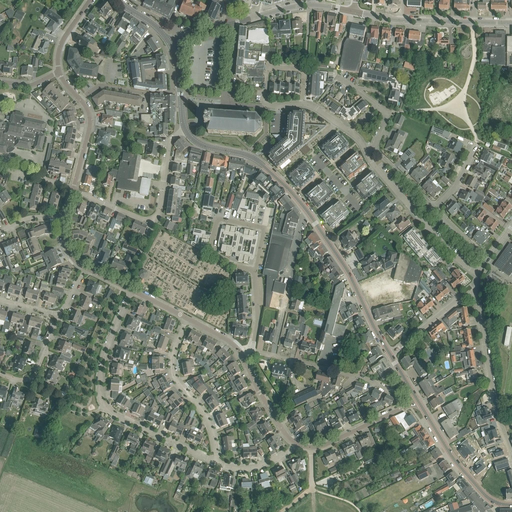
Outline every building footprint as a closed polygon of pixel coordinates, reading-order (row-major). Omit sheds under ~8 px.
[(145,0),(143,5),(147,7),(151,9),(155,0),(145,0)] [(155,0),(151,9),(168,18),(170,15),(170,13),(171,13),(170,13),(176,1),(178,2),(178,0),(155,0)] [(234,0),(233,5),(251,9),(252,5),(257,6),(259,5),(260,2),(260,0),(234,0)] [(407,0),(407,7),(421,8),(421,0),(407,0)] [(433,0),(425,0),(425,3),(425,8),(433,9),(433,3),(433,0)] [(449,9),(449,5),(449,0),(438,0),(438,3),(439,3),(439,9),(448,10),(448,9),(449,9)] [(482,0),(483,4),(478,4),(478,10),(486,10),(486,4),(489,4),(488,0),(482,0)] [(205,11),(206,7),(197,3),(195,7),(192,6),(193,4),(189,2),(189,3),(184,1),(179,13),(192,18),(192,16),(196,17),(198,13),(200,14),(201,10),(205,11)] [(107,15),(108,16),(110,13),(109,13),(111,10),(109,9),(110,8),(104,2),(101,6),(99,5),(96,8),(106,17),(107,15)] [(220,8),(219,8),(210,4),(202,17),(202,18),(203,17),(206,19),(214,22),(215,20),(217,20),(218,20),(219,19),(219,20),(220,11),(219,11),(220,8)] [(18,10),(14,18),(19,21),(24,13),(18,10)] [(53,13),(49,11),(45,16),(52,21),(48,28),(53,32),(58,25),(59,25),(62,21),(61,20),(62,19),(57,15),(56,16),(52,14),(53,13)] [(118,23),(115,26),(119,29),(120,27),(121,28),(124,30),(125,31),(126,31),(130,25),(129,25),(133,18),(134,18),(130,16),(126,13),(122,19),(120,19),(118,23)] [(337,14),(329,13),(327,22),(331,23),(330,26),(334,27),(335,27),(337,14)] [(338,32),(339,32),(342,33),(343,25),(346,26),(347,18),(341,17),(339,25),(336,24),(335,32),(338,32)] [(119,38),(110,52),(118,57),(121,53),(127,43),(125,42),(129,37),(133,31),(135,29),(139,24),(140,23),(133,18),(129,25),(130,25),(126,31),(125,31),(124,30),(119,38)] [(297,30),(298,34),(302,34),(301,19),(297,19),(297,23),(293,23),(293,30),(297,30)] [(271,49),(270,38),(268,20),(243,27),(243,28),(240,28),(236,76),(238,76),(247,77),(256,78),(260,78),(263,78),(265,54),(269,54),(269,50),(271,50),(271,49)] [(99,31),(101,28),(92,21),(90,24),(91,24),(90,25),(87,23),(87,24),(86,23),(84,27),(85,27),(83,29),(87,32),(87,33),(91,36),(92,35),(93,35),(96,30),(99,31)] [(281,35),(292,35),(291,30),(290,30),(290,22),(289,22),(289,21),(286,21),(286,22),(280,23),(280,26),(277,26),(277,25),(271,25),(271,36),(276,36),(276,34),(281,33),(281,35)] [(133,31),(129,37),(131,38),(133,36),(140,42),(142,39),(142,38),(145,35),(148,31),(142,26),(139,24),(135,29),(133,31)] [(366,28),(357,26),(352,25),(349,39),(347,39),(344,44),(340,65),(339,70),(359,73),(360,65),(363,51),(365,45),(362,44),(363,41),(366,28)] [(108,37),(114,29),(110,27),(104,35),(108,37)] [(378,35),(379,33),(379,28),(372,27),(371,34),(371,39),(370,40),(366,39),(365,45),(363,51),(368,52),(369,48),(370,48),(370,44),(373,44),(374,45),(376,46),(378,45),(379,35),(378,35)] [(390,37),(391,35),(391,30),(383,29),(382,36),(382,40),(385,41),(389,41),(387,52),(390,52),(392,40),(390,39),(390,37)] [(48,38),(44,37),(46,33),(39,30),(38,32),(34,30),(32,33),(38,36),(36,42),(34,45),(36,46),(34,49),(38,51),(38,52),(44,54),(44,53),(45,53),(46,53),(47,53),(47,52),(48,51),(48,50),(47,50),(47,49),(46,49),(49,42),(48,42),(48,40),(48,39),(48,38)] [(405,47),(406,40),(407,39),(403,38),(404,31),(396,30),(395,37),(397,38),(397,44),(401,44),(400,47),(405,47)] [(420,42),(421,38),(421,33),(410,32),(409,40),(406,40),(405,47),(404,54),(410,55),(412,46),(419,47),(420,42)] [(481,62),(481,65),(505,67),(506,32),(496,32),(496,35),(486,35),(486,37),(483,37),(483,53),(490,53),(490,50),(492,50),(492,55),(490,55),(490,60),(485,59),(482,59),(481,62)] [(79,36),(75,42),(79,45),(78,46),(85,49),(91,39),(84,34),(82,39),(79,36)] [(449,45),(449,40),(441,40),(442,35),(435,35),(435,39),(432,39),(431,41),(431,43),(432,44),(435,44),(449,45)] [(151,52),(152,51),(154,54),(161,49),(154,38),(147,43),(149,46),(147,47),(148,49),(145,50),(148,55),(151,53),(151,52)] [(105,48),(100,55),(104,56),(104,57),(107,58),(110,54),(108,52),(109,50),(105,48)] [(68,59),(67,62),(77,75),(80,76),(80,74),(83,75),(82,76),(87,77),(87,76),(90,76),(89,77),(93,78),(94,77),(97,77),(99,67),(95,66),(95,68),(82,66),(78,60),(79,54),(81,54),(81,51),(71,49),(70,52),(69,52),(68,56),(70,57),(69,59),(68,59)] [(152,59),(141,61),(142,68),(144,68),(145,70),(157,68),(158,72),(165,71),(163,56),(156,57),(152,57),(152,59)] [(128,59),(126,61),(128,74),(132,73),(132,77),(134,88),(149,91),(152,91),(167,91),(166,76),(158,76),(158,80),(155,80),(155,82),(153,82),(144,80),(143,71),(144,70),(145,70),(144,68),(142,68),(141,61),(141,62),(138,62),(137,57),(128,59)] [(16,69),(18,58),(14,58),(13,64),(0,62),(0,68),(4,69),(3,73),(12,74),(13,69),(16,69)] [(33,69),(28,68),(22,67),(21,76),(27,76),(32,77),(33,69)] [(366,79),(368,70),(362,69),(360,79),(364,80),(364,79),(366,79)] [(374,81),(375,72),(368,70),(366,79),(374,81)] [(380,82),(382,73),(375,72),(374,81),(380,82)] [(310,73),(309,81),(321,82),(324,82),(324,74),(321,74),(316,74),(310,73)] [(387,83),(389,76),(389,75),(382,73),(380,82),(387,84),(387,83)] [(247,81),(247,77),(238,76),(238,78),(245,83),(246,85),(248,82),(247,81)] [(392,91),(399,93),(401,88),(398,87),(401,85),(396,78),(393,79),(394,77),(389,76),(387,83),(390,83),(393,88),(392,91)] [(309,81),(309,89),(323,90),(320,89),(320,86),(321,82),(309,81)] [(46,97),(54,89),(52,87),(54,85),(52,83),(42,93),(46,97)] [(280,84),(275,84),(270,84),(270,94),(274,94),(275,93),(280,93),(280,94),(285,94),(285,84),(281,84),(280,84)] [(295,85),(287,84),(285,84),(285,94),(289,94),(289,93),(295,94),(299,95),(300,84),(295,84),(295,85)] [(50,100),(60,90),(58,88),(56,91),(54,89),(46,97),(50,100)] [(309,89),(308,97),(315,97),(319,97),(319,96),(320,96),(323,94),(323,90),(309,89)] [(53,104),(62,96),(60,94),(62,92),(60,90),(50,100),(53,104)] [(109,102),(111,93),(103,91),(92,99),(97,107),(104,103),(104,102),(105,101),(109,102)] [(399,93),(392,91),(391,91),(390,98),(399,100),(400,93),(399,93)] [(43,100),(39,96),(35,92),(32,94),(36,99),(40,102),(42,100),(43,100)] [(117,103),(118,94),(111,93),(109,102),(117,103)] [(124,105),(126,96),(118,94),(117,103),(124,105)] [(150,115),(141,115),(141,124),(159,125),(168,125),(175,125),(175,113),(175,97),(165,97),(165,96),(165,97),(163,97),(163,95),(150,95),(150,105),(150,110),(150,115)] [(57,108),(68,98),(66,96),(64,98),(62,96),(53,104),(57,108)] [(132,106),(133,97),(126,96),(124,105),(132,106)] [(328,107),(334,99),(328,96),(324,101),(323,100),(322,103),(328,107)] [(133,97),(132,106),(139,108),(141,98),(133,97)] [(65,111),(74,106),(71,103),(69,104),(67,102),(69,100),(68,98),(57,108),(61,112),(64,110),(65,111)] [(357,103),(364,111),(366,109),(365,108),(369,105),(362,98),(357,103)] [(397,106),(399,100),(390,98),(389,100),(388,104),(397,106)] [(333,112),(339,103),(334,99),(328,107),(332,110),(331,111),(333,112)] [(339,115),(345,107),(339,103),(333,112),(335,114),(336,112),(339,115)] [(362,112),(364,111),(357,103),(352,107),(358,114),(361,111),(362,112)] [(63,120),(74,117),(73,115),(76,114),(74,106),(65,111),(66,114),(61,115),(63,120)] [(356,116),(358,114),(352,107),(350,108),(351,110),(347,110),(346,108),(345,107),(339,115),(342,117),(341,117),(345,120),(345,119),(347,120),(351,120),(352,119),(353,119),(356,116)] [(122,116),(123,113),(106,110),(105,110),(105,111),(106,110),(107,111),(106,115),(109,115),(109,117),(103,116),(102,119),(102,120),(101,121),(101,122),(102,123),(101,124),(105,125),(106,125),(108,126),(109,125),(111,126),(113,118),(117,119),(117,117),(120,118),(122,116)] [(23,115),(23,114),(16,112),(15,113),(13,113),(12,115),(11,115),(9,122),(11,123),(11,124),(7,123),(7,124),(3,123),(3,122),(0,121),(0,152),(5,154),(6,153),(8,153),(10,152),(11,152),(13,150),(14,149),(15,147),(30,150),(31,146),(34,146),(34,149),(42,151),(45,136),(41,135),(41,131),(44,131),(46,123),(23,118),(24,115),(23,115)] [(263,123),(255,113),(237,112),(236,115),(210,113),(209,120),(206,120),(205,126),(209,127),(208,134),(256,137),(262,131),(263,123)] [(305,124),(306,114),(293,113),(293,116),(289,115),(287,139),(269,155),(271,158),(269,160),(277,169),(328,126),(305,124)] [(70,127),(80,127),(78,119),(75,120),(74,117),(63,120),(64,126),(69,124),(70,127)] [(168,125),(159,125),(159,128),(157,128),(157,125),(152,125),(152,128),(150,128),(150,133),(154,133),(154,135),(155,136),(159,136),(167,136),(168,125)] [(443,131),(441,130),(433,126),(432,128),(430,133),(432,133),(433,132),(437,134),(436,135),(440,136),(441,135),(448,139),(450,135),(450,133),(449,133),(447,132),(444,131),(443,130),(443,131)] [(65,134),(79,137),(79,134),(76,133),(77,131),(79,131),(80,127),(70,127),(66,127),(65,134)] [(116,131),(112,130),(107,128),(106,133),(100,131),(99,136),(97,137),(98,140),(97,144),(105,146),(107,139),(109,140),(110,136),(115,137),(116,131)] [(403,138),(405,134),(399,131),(397,135),(396,135),(393,142),(389,141),(386,149),(393,153),(395,149),(398,150),(400,146),(399,145),(400,142),(403,143),(405,139),(403,138)] [(342,137),(341,137),(339,134),(321,149),(324,152),(324,153),(330,160),(332,159),(334,161),(349,149),(347,146),(349,145),(345,140),(346,139),(343,136),(342,137)] [(74,144),(75,141),(63,139),(62,144),(76,147),(77,145),(74,144)] [(184,157),(190,152),(186,148),(188,147),(181,139),(174,145),(178,150),(176,151),(174,162),(187,164),(188,159),(184,159),(184,157)] [(463,145),(458,143),(454,140),(449,149),(458,154),(463,145)] [(433,148),(440,152),(442,148),(428,141),(427,143),(434,147),(433,148)] [(158,145),(153,144),(148,143),(146,155),(156,157),(157,152),(158,152),(158,149),(158,145)] [(46,172),(52,145),(49,144),(43,172),(46,172)] [(76,150),(76,147),(62,144),(61,150),(69,151),(68,154),(74,155),(74,152),(72,152),(73,149),(76,150)] [(301,151),(305,155),(311,151),(308,146),(301,151)] [(199,164),(202,152),(191,149),(188,161),(188,166),(187,169),(187,176),(192,176),(193,166),(190,166),(190,162),(193,162),(199,164)] [(411,157),(414,154),(409,149),(404,155),(407,157),(404,160),(406,162),(404,163),(406,165),(404,167),(408,171),(411,167),(414,165),(410,162),(411,161),(409,159),(411,157)] [(488,153),(488,152),(486,151),(484,155),(483,154),(480,161),(487,164),(485,167),(497,173),(502,165),(498,163),(496,168),(493,166),(491,165),(493,159),(492,159),(493,156),(488,153)] [(130,155),(126,154),(122,153),(121,158),(123,159),(122,161),(121,161),(118,171),(116,179),(116,182),(118,182),(117,189),(139,193),(139,194),(148,196),(147,196),(149,186),(147,185),(148,180),(142,179),(137,178),(140,160),(148,161),(148,158),(130,155)] [(455,159),(451,157),(444,153),(442,157),(445,158),(443,161),(441,160),(440,160),(439,161),(439,162),(438,163),(439,164),(441,165),(441,166),(449,170),(455,159)] [(208,170),(211,155),(203,154),(202,163),(206,164),(205,169),(208,170)] [(360,157),(359,157),(357,154),(345,163),(346,164),(340,169),(343,172),(342,172),(342,173),(344,171),(345,173),(344,174),(344,175),(345,174),(349,180),(353,176),(354,177),(361,171),(362,172),(361,170),(362,168),(364,170),(363,169),(366,167),(361,161),(362,160),(361,159),(362,159),(361,160),(361,161),(359,158),(360,157)] [(424,165),(431,158),(427,154),(420,162),(424,165)] [(223,158),(221,158),(214,156),(212,166),(210,165),(210,169),(214,170),(219,171),(220,168),(221,168),(223,158)] [(237,164),(238,160),(230,159),(228,172),(232,173),(232,176),(231,180),(234,181),(235,177),(236,172),(237,170),(237,168),(235,168),(236,164),(237,164)] [(244,172),(245,164),(245,161),(238,160),(237,164),(236,164),(235,168),(237,168),(237,170),(240,170),(240,174),(239,175),(242,179),(244,172)] [(58,174),(61,162),(56,161),(53,175),(55,176),(56,173),(58,174)] [(309,165),(306,162),(300,167),(288,177),(291,180),(291,181),(297,188),(299,187),(301,189),(316,177),(314,174),(316,173),(309,165)] [(66,164),(63,178),(66,178),(66,175),(69,176),(72,165),(66,164)] [(256,174),(259,170),(251,167),(245,164),(244,172),(242,179),(244,180),(245,176),(247,172),(254,178),(256,174)] [(185,168),(184,174),(180,174),(181,167),(173,166),(172,173),(175,173),(174,176),(187,178),(187,176),(187,169),(185,168)] [(99,169),(92,167),(89,177),(85,176),(83,184),(90,186),(92,178),(94,179),(95,173),(98,174),(99,169)] [(428,175),(432,179),(439,171),(436,169),(435,167),(428,175)] [(497,173),(485,167),(483,171),(476,167),(473,173),(485,180),(489,173),(496,176),(497,173)] [(423,169),(421,171),(418,169),(411,176),(419,183),(420,182),(421,182),(426,177),(426,176),(428,174),(423,169)] [(116,179),(118,171),(112,170),(111,173),(110,173),(109,173),(108,174),(108,176),(109,177),(105,176),(103,184),(110,186),(111,182),(112,182),(113,178),(116,179)] [(267,177),(261,171),(257,176),(257,177),(253,182),(251,185),(257,188),(257,189),(258,189),(259,188),(258,188),(267,196),(266,195),(263,199),(266,202),(269,199),(268,198),(269,197),(270,198),(274,203),(285,194),(281,189),(278,187),(278,186),(275,183),(272,181),(267,176),(267,177)] [(376,176),(375,177),(372,173),(361,183),(361,184),(355,189),(358,192),(357,192),(359,195),(360,194),(365,199),(369,196),(369,197),(377,191),(378,191),(376,190),(378,188),(379,190),(380,189),(379,189),(382,186),(377,181),(378,180),(377,179),(378,178),(376,179),(377,180),(376,180),(374,178),(376,176)] [(477,181),(476,180),(472,178),(470,181),(469,181),(466,185),(477,191),(475,193),(484,197),(485,194),(477,190),(479,186),(481,183),(477,181)] [(181,180),(179,180),(171,179),(170,185),(173,186),(173,189),(182,190),(185,190),(185,187),(178,186),(179,183),(181,183),(181,180)] [(434,181),(433,182),(431,180),(423,187),(429,193),(437,184),(434,181)] [(327,185),(326,186),(324,183),(318,188),(318,187),(307,197),(310,200),(309,201),(311,199),(313,202),(312,202),(310,203),(311,203),(311,202),(312,203),(313,202),(318,208),(320,206),(321,206),(320,205),(322,203),(323,205),(323,204),(328,200),(330,198),(329,197),(333,194),(328,188),(329,187),(327,189),(326,187),(327,185)] [(441,190),(442,189),(437,184),(429,193),(434,198),(441,190)] [(32,192),(40,195),(43,187),(35,185),(32,192)] [(497,192),(493,190),(489,187),(487,192),(489,193),(494,196),(497,192)] [(181,192),(182,190),(173,189),(172,191),(170,191),(169,197),(180,199),(181,197),(181,192)] [(5,204),(6,202),(11,200),(5,192),(0,195),(0,206),(4,203),(5,204)] [(38,202),(40,195),(32,192),(30,201),(38,202)] [(51,199),(59,201),(60,195),(59,195),(59,193),(53,192),(51,199)] [(232,209),(231,210),(232,208),(238,210),(237,211),(238,210),(242,199),(243,197),(244,195),(241,194),(240,193),(237,192),(234,202),(233,204),(232,208),(232,209)] [(484,197),(475,193),(475,194),(470,192),(469,195),(463,192),(459,198),(467,202),(469,199),(471,200),(474,202),(475,200),(475,201),(476,202),(477,203),(479,203),(480,202),(481,201),(482,202),(483,201),(484,197)] [(233,202),(234,196),(230,195),(226,208),(230,209),(232,204),(233,204),(234,202),(233,202)] [(212,212),(212,208),(214,202),(214,197),(205,196),(202,210),(212,212)] [(284,207),(290,201),(286,196),(279,201),(278,202),(281,206),(279,210),(282,211),(283,206),(284,207)] [(379,217),(387,209),(385,207),(390,203),(389,202),(387,199),(386,199),(385,198),(375,206),(379,210),(374,215),(377,219),(379,217)] [(56,209),(59,201),(51,199),(49,207),(56,209)] [(38,208),(38,202),(30,201),(30,209),(36,209),(36,208),(38,208)] [(82,213),(84,209),(86,204),(79,201),(75,210),(77,211),(77,212),(78,212),(78,211),(82,213)] [(288,213),(295,207),(290,201),(284,207),(285,208),(284,209),(286,212),(287,211),(288,213)] [(492,214),(495,210),(483,201),(482,202),(481,205),(492,214)] [(511,207),(511,206),(508,204),(505,201),(503,204),(504,205),(502,208),(508,213),(511,207)] [(245,220),(247,210),(244,209),(245,203),(241,202),(236,213),(241,214),(240,219),(245,220)] [(446,210),(452,215),(459,207),(454,202),(448,207),(447,208),(446,210)] [(181,209),(182,205),(168,203),(167,209),(184,211),(184,210),(181,209)] [(343,205),(342,206),(339,203),(333,208),(333,207),(321,217),(324,220),(324,221),(325,220),(327,222),(326,222),(325,223),(326,223),(326,222),(327,223),(328,223),(333,228),(336,226),(336,227),(336,226),(335,225),(337,223),(338,225),(338,224),(345,218),(344,217),(348,213),(344,208),(344,207),(343,205)] [(245,220),(250,221),(251,216),(255,217),(258,206),(252,204),(250,211),(247,210),(245,220)] [(96,216),(98,213),(100,208),(92,205),(87,217),(91,218),(93,214),(96,216)] [(392,224),(394,221),(393,220),(400,213),(395,207),(393,209),(394,209),(392,210),(392,209),(390,211),(388,208),(387,209),(379,217),(382,220),(386,217),(392,224)] [(465,207),(462,210),(468,216),(471,213),(465,207)] [(110,217),(112,211),(106,208),(104,213),(101,212),(100,214),(96,222),(99,224),(102,218),(105,219),(105,218),(108,219),(110,217)] [(503,219),(508,213),(502,208),(499,212),(498,210),(495,213),(503,219)] [(184,211),(167,209),(166,215),(173,216),(172,222),(177,223),(181,223),(181,219),(177,219),(179,211),(183,212),(184,211)] [(481,209),(475,217),(481,222),(487,214),(481,209)] [(290,248),(293,237),(297,225),(299,219),(292,211),(287,216),(282,234),(277,233),(277,232),(272,231),(272,234),(269,246),(264,268),(262,275),(266,276),(265,306),(265,308),(269,308),(272,296),(276,278),(277,279),(277,278),(278,272),(279,272),(285,269),(290,248)] [(110,224),(109,227),(112,229),(114,225),(118,227),(118,225),(121,226),(125,217),(118,214),(116,219),(113,218),(110,224)] [(282,234),(287,216),(281,214),(280,218),(281,219),(279,223),(277,232),(277,233),(282,234)] [(404,220),(402,217),(397,222),(395,220),(394,221),(392,224),(383,231),(385,234),(391,229),(393,231),(397,227),(401,231),(410,223),(406,219),(404,220)] [(499,224),(495,221),(494,220),(494,221),(491,218),(489,221),(492,223),(488,228),(493,232),(499,224)] [(366,230),(371,224),(366,220),(362,227),(366,230)] [(131,229),(144,234),(147,227),(135,221),(131,229)] [(178,226),(167,221),(164,228),(172,231),(172,232),(174,234),(178,226)] [(37,237),(45,234),(43,226),(34,229),(37,237)] [(43,226),(45,234),(51,234),(52,226),(43,226)] [(229,236),(231,227),(226,226),(225,230),(221,229),(219,238),(225,239),(226,235),(229,236)] [(481,230),(482,229),(477,226),(475,228),(480,232),(477,234),(474,237),(477,240),(477,239),(482,244),(486,240),(486,241),(487,240),(487,239),(490,236),(488,234),(487,235),(485,233),(483,231),(481,230)] [(238,243),(240,233),(236,232),(236,228),(231,227),(229,236),(233,237),(232,242),(238,243)] [(412,230),(411,229),(411,228),(407,232),(399,238),(401,240),(403,239),(420,259),(423,257),(433,268),(435,266),(437,264),(439,266),(444,261),(443,259),(444,258),(441,255),(440,256),(438,254),(439,253),(436,249),(435,250),(433,248),(429,252),(425,248),(427,247),(425,245),(426,244),(423,240),(422,241),(420,239),(421,238),(418,235),(417,236),(415,234),(417,233),(414,229),(412,230)] [(37,237),(34,229),(27,232),(30,239),(35,238),(37,237)] [(198,239),(208,241),(209,236),(204,235),(205,231),(194,229),(192,235),(199,236),(198,239)] [(237,244),(243,246),(244,240),(248,241),(250,231),(244,230),(244,234),(240,233),(238,243),(237,244)] [(348,251),(352,248),(352,247),(357,244),(348,230),(342,234),(344,237),(343,238),(344,240),(341,242),(344,246),(344,247),(344,248),(344,249),(345,250),(346,250),(347,250),(348,251)] [(71,240),(78,239),(79,231),(71,231),(71,240)] [(85,242),(88,236),(89,234),(79,231),(78,239),(85,242)] [(250,247),(256,248),(258,237),(254,236),(255,232),(250,231),(248,241),(251,241),(250,247)] [(310,248),(320,241),(321,241),(315,233),(308,238),(305,241),(308,246),(309,246),(310,248)] [(92,248),(93,243),(95,239),(88,236),(85,242),(85,244),(89,245),(88,247),(92,248)] [(30,248),(37,245),(35,238),(30,239),(27,240),(30,248)] [(226,253),(227,246),(228,245),(228,244),(224,243),(225,239),(219,238),(217,246),(221,247),(221,252),(226,253)] [(20,251),(17,244),(15,239),(9,242),(14,254),(17,252),(20,251)] [(208,241),(198,239),(197,243),(191,241),(190,245),(201,251),(202,246),(207,247),(208,241)] [(317,249),(323,244),(320,241),(310,248),(308,250),(308,253),(309,253),(313,258),(314,257),(317,249)] [(14,254),(9,242),(2,245),(6,254),(7,257),(7,256),(8,258),(10,257),(10,256),(14,255),(14,254)] [(226,253),(225,255),(231,256),(232,252),(235,252),(236,252),(237,244),(238,243),(232,242),(231,246),(228,245),(227,246),(226,253)] [(138,248),(124,243),(122,248),(127,250),(129,251),(135,253),(136,253),(138,248)] [(511,245),(510,243),(494,266),(501,271),(500,272),(502,274),(503,272),(510,277),(511,274),(511,267),(511,265),(511,245)] [(237,244),(236,252),(235,252),(235,256),(239,257),(238,261),(243,262),(245,252),(242,251),(243,246),(237,244)] [(321,262),(322,260),(324,259),(323,257),(328,252),(326,248),(323,244),(317,249),(314,257),(316,260),(318,258),(321,262)] [(33,255),(40,252),(37,245),(30,248),(33,255)] [(83,255),(90,258),(93,250),(85,247),(83,255)] [(245,252),(243,262),(248,263),(249,259),(254,260),(256,248),(250,247),(249,253),(245,252)] [(50,260),(58,257),(55,250),(44,255),(46,258),(44,259),(45,262),(50,260)] [(131,264),(135,253),(129,251),(129,253),(125,261),(131,264)] [(396,260),(398,254),(389,251),(387,259),(386,260),(384,259),(380,261),(381,262),(379,263),(378,263),(376,259),(378,258),(376,255),(371,257),(365,260),(366,261),(362,263),(364,267),(363,268),(365,272),(366,274),(373,270),(373,269),(375,267),(377,270),(381,268),(380,267),(383,265),(385,270),(386,271),(393,267),(394,263),(395,260),(396,260)] [(27,259),(26,259),(24,252),(21,253),(25,263),(29,262),(28,259),(27,259)] [(398,264),(394,280),(418,287),(423,270),(401,252),(399,261),(396,260),(395,260),(394,263),(398,264)] [(109,256),(101,253),(98,262),(105,265),(109,256)] [(1,257),(0,254),(0,262),(2,262),(1,261),(2,261),(5,268),(5,267),(7,272),(10,272),(5,259),(3,256),(1,257)] [(126,263),(119,260),(120,258),(116,256),(115,259),(114,259),(111,268),(118,270),(117,271),(122,273),(126,263)] [(61,264),(58,257),(50,260),(51,264),(49,265),(50,268),(47,269),(46,268),(38,271),(38,272),(36,273),(37,275),(36,277),(40,278),(40,275),(47,272),(48,274),(52,272),(51,268),(61,264)] [(332,272),(338,267),(331,257),(325,261),(326,264),(325,265),(327,268),(328,267),(332,272)] [(13,269),(11,265),(8,258),(5,259),(10,272),(14,272),(21,272),(19,267),(13,269)] [(337,279),(344,275),(338,267),(332,272),(333,273),(335,276),(331,279),(334,282),(333,284),(331,293),(335,293),(336,288),(342,284),(337,279)] [(446,277),(439,268),(439,267),(433,268),(435,271),(443,280),(446,277)] [(71,271),(66,270),(62,269),(61,275),(66,276),(69,277),(71,271)] [(143,272),(141,271),(138,277),(145,280),(148,271),(144,270),(143,272)] [(459,270),(458,271),(457,270),(451,274),(455,278),(459,284),(461,284),(462,283),(462,282),(465,279),(460,274),(460,273),(459,270)] [(440,282),(443,280),(435,271),(432,273),(440,282)] [(303,287),(304,283),(305,278),(296,276),(294,285),(297,286),(298,286),(300,287),(300,286),(303,287)] [(454,289),(459,284),(455,278),(452,281),(450,279),(447,281),(454,289)] [(33,292),(30,291),(32,287),(28,287),(30,279),(28,279),(26,284),(24,290),(27,291),(25,298),(28,299),(27,301),(30,302),(33,292)] [(429,294),(431,292),(421,280),(419,284),(421,286),(429,294)] [(442,283),(440,285),(435,280),(432,282),(437,289),(444,297),(445,297),(447,296),(447,295),(450,292),(442,283)] [(96,293),(95,293),(99,285),(92,282),(89,281),(87,286),(89,287),(86,292),(94,296),(96,293)] [(275,282),(272,293),(285,295),(287,285),(275,282)] [(19,297),(22,289),(22,286),(21,285),(17,283),(16,287),(13,298),(16,299),(16,296),(19,297)] [(335,324),(338,313),(345,287),(343,283),(342,284),(336,288),(335,293),(326,328),(324,333),(332,335),(332,336),(343,339),(344,335),(346,327),(335,324)] [(13,298),(16,287),(10,285),(7,294),(10,295),(9,297),(13,298)] [(41,298),(44,285),(41,285),(41,287),(40,290),(37,289),(36,292),(33,292),(30,302),(33,303),(34,301),(36,302),(38,297),(41,298)] [(45,302),(45,304),(48,305),(51,295),(45,293),(47,288),(47,289),(47,286),(44,285),(41,298),(43,299),(43,301),(45,302)] [(438,302),(444,297),(437,289),(434,292),(432,294),(438,302)] [(310,304),(312,297),(311,296),(312,294),(310,293),(308,292),(307,292),(304,302),(309,304),(310,304)] [(246,296),(243,296),(243,293),(237,294),(237,295),(237,297),(237,303),(247,302),(246,296)] [(54,305),(55,304),(57,296),(51,295),(48,305),(51,306),(52,304),(54,305)] [(91,300),(87,299),(83,297),(78,307),(86,310),(91,300)] [(310,304),(312,305),(312,304),(317,306),(319,301),(316,300),(317,298),(312,297),(310,304)] [(434,305),(431,301),(428,298),(425,300),(427,302),(424,304),(428,310),(434,305)] [(300,303),(298,302),(293,301),(291,310),(298,312),(300,303)] [(145,314),(146,313),(148,308),(144,306),(143,308),(140,307),(140,306),(136,304),(132,311),(137,313),(136,314),(140,316),(141,313),(145,314)] [(400,320),(403,319),(401,310),(403,310),(402,304),(399,305),(398,304),(395,305),(373,311),(376,321),(381,319),(382,321),(394,318),(395,321),(400,320)] [(423,315),(428,310),(424,304),(421,307),(419,305),(416,307),(423,315)] [(348,319),(350,322),(354,320),(352,317),(358,314),(354,305),(340,312),(344,321),(348,319)] [(248,312),(248,308),(247,308),(238,309),(238,315),(239,315),(239,318),(245,317),(245,315),(248,314),(248,312)] [(462,317),(468,316),(467,308),(456,309),(446,318),(443,320),(449,328),(451,326),(458,321),(454,316),(457,314),(461,314),(462,317)] [(81,314),(77,313),(73,311),(69,321),(76,324),(80,326),(84,317),(80,316),(81,314)] [(16,324),(19,313),(16,313),(16,315),(13,314),(11,322),(16,324)] [(23,333),(25,327),(22,326),(25,317),(22,317),(23,314),(19,313),(16,324),(20,325),(19,328),(21,329),(20,332),(17,332),(17,335),(22,337),(23,333)] [(37,317),(34,316),(33,319),(31,318),(28,326),(34,328),(37,317)] [(302,333),(304,326),(306,318),(300,316),(298,326),(290,324),(287,323),(285,328),(289,329),(284,347),(292,348),(293,342),(290,341),(292,335),(295,336),(296,331),(302,333)] [(463,326),(464,325),(469,325),(468,316),(462,317),(463,322),(458,323),(459,326),(463,326)] [(33,332),(39,334),(40,330),(42,321),(39,320),(40,318),(37,317),(34,328),(33,332)] [(136,320),(136,319),(130,317),(127,322),(137,326),(139,322),(151,327),(152,324),(146,321),(137,317),(136,320)] [(356,330),(360,328),(365,326),(361,318),(354,321),(357,325),(354,327),(356,330)] [(166,325),(173,327),(175,322),(168,319),(166,325)] [(135,332),(137,326),(127,322),(126,325),(127,326),(126,328),(135,332)] [(447,330),(444,326),(441,322),(434,327),(438,332),(442,329),(445,332),(447,330)] [(236,327),(236,324),(233,324),(232,329),(235,330),(234,336),(240,337),(241,328),(236,327)] [(74,329),(69,327),(65,325),(63,328),(64,329),(62,336),(70,339),(74,329)] [(171,333),(173,327),(166,325),(163,330),(171,333)] [(246,338),(248,326),(242,325),(241,328),(240,337),(244,338),(246,338)] [(301,336),(306,338),(309,327),(304,326),(302,333),(301,336)] [(393,328),(392,329),(388,332),(393,339),(399,334),(404,330),(400,326),(395,330),(393,328)] [(88,332),(86,331),(78,327),(76,331),(82,333),(81,336),(86,338),(88,332)] [(434,335),(438,332),(434,327),(428,332),(432,338),(432,337),(434,341),(437,339),(434,335)] [(273,336),(275,330),(271,329),(270,335),(267,334),(265,342),(272,344),(274,336),(273,336)] [(465,339),(471,338),(470,330),(464,331),(460,331),(460,335),(464,334),(465,339)] [(192,341),(197,333),(192,331),(190,334),(187,333),(183,340),(191,344),(192,341)] [(374,340),(369,331),(367,332),(366,331),(361,334),(360,333),(353,336),(355,340),(362,337),(364,341),(362,342),(364,346),(373,341),(374,340)] [(133,336),(129,334),(125,332),(124,334),(123,334),(121,337),(131,341),(133,336)] [(199,347),(202,341),(200,339),(202,336),(197,333),(192,341),(195,343),(194,344),(199,347)] [(169,340),(161,337),(158,336),(156,342),(167,346),(169,340)] [(129,347),(131,341),(121,337),(120,340),(121,341),(120,343),(129,347)] [(463,348),(468,347),(473,346),(471,338),(465,339),(466,344),(462,345),(463,348)] [(207,349),(211,341),(206,339),(205,342),(202,341),(199,347),(198,349),(203,352),(203,351),(205,353),(207,349)] [(213,354),(217,349),(214,347),(216,344),(211,341),(207,349),(209,350),(209,352),(213,354)] [(307,344),(308,342),(303,341),(302,346),(301,351),(315,354),(316,349),(320,350),(322,342),(317,341),(316,346),(307,344)] [(370,364),(383,356),(378,347),(377,348),(373,341),(364,346),(357,350),(353,352),(355,355),(367,349),(369,353),(370,355),(367,357),(370,364)] [(462,350),(461,346),(456,347),(455,341),(453,341),(454,351),(460,351),(462,350)] [(35,345),(30,343),(26,342),(25,346),(26,347),(23,353),(32,356),(34,350),(33,350),(35,345)] [(71,346),(65,344),(60,342),(56,351),(62,353),(61,355),(66,358),(70,359),(71,356),(70,354),(67,353),(65,353),(67,349),(69,350),(71,346)] [(165,351),(167,346),(156,342),(155,346),(158,347),(157,349),(165,351)] [(86,349),(82,347),(74,343),(72,347),(85,352),(86,349)] [(122,351),(116,350),(115,354),(116,354),(115,359),(127,362),(129,355),(128,355),(130,350),(123,348),(122,351)] [(220,359),(226,353),(222,349),(220,351),(217,349),(213,354),(217,358),(218,357),(220,359)] [(464,361),(475,359),(473,351),(467,352),(467,353),(462,353),(463,361),(464,361)] [(224,366),(230,362),(227,359),(230,357),(226,353),(220,359),(222,361),(220,362),(224,366)] [(10,366),(13,367),(13,368),(21,371),(24,363),(25,363),(26,360),(16,357),(14,364),(11,363),(10,363),(10,365),(10,366)] [(64,361),(59,359),(55,357),(54,360),(53,360),(50,366),(58,370),(60,367),(61,367),(64,361)] [(409,357),(401,361),(407,370),(413,366),(421,378),(427,374),(422,366),(425,365),(421,359),(418,362),(416,358),(415,359),(411,361),(409,357)] [(383,372),(390,368),(385,359),(379,363),(371,368),(374,373),(380,369),(383,372)] [(469,368),(471,368),(476,367),(475,359),(464,361),(465,366),(465,369),(469,368)] [(230,372),(238,368),(235,363),(231,365),(230,362),(224,366),(222,368),(225,372),(228,370),(230,372)] [(122,366),(118,365),(113,364),(112,368),(113,368),(112,374),(120,376),(122,366)] [(163,370),(163,364),(151,364),(151,365),(150,365),(150,369),(152,369),(152,371),(155,371),(155,374),(160,374),(160,370),(163,370)] [(286,367),(273,364),(273,367),(272,367),(271,370),(272,370),(272,373),(284,375),(286,367)] [(231,381),(237,378),(235,375),(240,372),(238,368),(230,372),(227,374),(228,376),(231,381)] [(58,374),(54,373),(50,371),(46,380),(52,382),(51,383),(55,385),(57,382),(55,381),(58,374)] [(467,380),(473,379),(478,378),(476,371),(462,373),(462,376),(466,375),(467,380)] [(316,391),(318,396),(322,394),(331,385),(331,384),(329,383),(331,376),(318,373),(316,380),(320,381),(318,390),(316,391)] [(192,388),(193,387),(197,391),(203,385),(204,384),(205,383),(204,382),(200,375),(189,380),(191,384),(190,385),(192,388)] [(435,385),(444,379),(442,376),(433,382),(435,385)] [(165,377),(160,380),(158,377),(153,380),(158,388),(160,387),(168,383),(165,377)] [(119,378),(118,378),(113,378),(113,381),(110,381),(109,386),(119,387),(119,381),(119,378)] [(236,388),(244,383),(242,378),(238,380),(237,378),(231,381),(234,386),(235,385),(236,388)] [(339,387),(340,384),(341,380),(335,378),(333,384),(331,384),(331,385),(322,394),(324,397),(332,390),(335,390),(336,387),(339,387)] [(430,387),(426,380),(420,384),(424,391),(430,387)] [(163,392),(166,391),(170,388),(168,383),(160,387),(163,392)] [(201,395),(207,390),(207,391),(207,392),(209,394),(209,393),(212,390),(211,388),(210,389),(205,383),(204,384),(203,385),(197,391),(201,395)] [(240,396),(241,395),(246,392),(244,390),(247,388),(244,383),(236,388),(233,390),(235,392),(238,393),(240,396)] [(362,392),(363,390),(364,386),(357,383),(355,390),(353,387),(346,392),(348,395),(353,392),(359,394),(360,391),(362,392)] [(443,387),(439,389),(438,387),(436,389),(434,385),(430,387),(424,391),(428,398),(434,394),(434,393),(437,392),(439,395),(445,391),(443,387)] [(118,395),(119,387),(109,386),(109,391),(112,391),(112,398),(118,395)] [(378,400),(380,397),(382,393),(375,389),(371,396),(373,397),(371,399),(370,396),(361,399),(363,403),(371,400),(372,403),(375,402),(376,399),(378,400)] [(22,403),(23,397),(24,397),(24,396),(24,394),(18,392),(19,391),(14,390),(11,400),(22,403)] [(216,401),(219,399),(214,393),(215,393),(212,390),(209,393),(209,394),(210,396),(211,396),(212,396),(205,401),(209,406),(216,401)] [(318,396),(316,391),(315,390),(310,393),(309,390),(293,398),(296,405),(306,400),(307,401),(318,396)] [(120,407),(127,397),(127,396),(122,393),(118,395),(112,398),(117,402),(116,404),(120,407)] [(158,401),(166,396),(164,393),(159,396),(157,397),(155,398),(157,400),(158,401)] [(171,405),(179,398),(175,394),(169,399),(169,400),(168,401),(171,405)] [(246,408),(248,407),(255,402),(250,394),(246,396),(245,394),(237,398),(240,403),(242,402),(244,404),(244,406),(245,408),(246,408)] [(367,412),(372,409),(382,405),(385,406),(386,403),(391,405),(392,404),(392,403),(394,399),(387,395),(387,396),(384,395),(381,401),(371,406),(365,408),(367,412)] [(161,404),(162,403),(163,402),(168,398),(166,396),(158,401),(161,404)] [(129,409),(134,401),(127,397),(120,407),(124,410),(126,407),(129,409)] [(177,408),(179,406),(183,403),(179,398),(171,405),(175,409),(177,408)] [(345,398),(340,401),(342,406),(348,403),(345,398)] [(46,414),(47,411),(49,406),(42,404),(43,402),(35,399),(32,408),(40,411),(40,412),(46,414)] [(435,409),(439,407),(441,406),(440,405),(444,403),(442,400),(439,402),(437,399),(431,403),(435,409)] [(450,419),(454,417),(459,414),(462,407),(458,399),(443,408),(450,419)] [(136,416),(141,404),(134,401),(129,409),(133,411),(131,414),(136,416)] [(212,411),(217,408),(219,406),(216,401),(209,406),(212,411)] [(145,409),(146,406),(141,404),(136,416),(141,418),(142,415),(145,417),(148,411),(145,410),(145,409)] [(483,406),(477,408),(480,416),(490,413),(488,408),(484,409),(483,406)] [(338,410),(342,417),(343,419),(346,417),(343,411),(345,410),(343,407),(338,410)] [(256,408),(249,412),(256,423),(260,421),(258,419),(263,416),(261,411),(260,412),(259,410),(258,410),(256,408)] [(193,417),(194,415),(196,412),(193,410),(190,418),(189,417),(185,424),(189,426),(193,417)] [(153,424),(156,417),(153,416),(155,413),(151,411),(147,421),(153,424)] [(299,417),(296,411),(290,415),(292,418),(290,419),(291,420),(289,421),(292,425),(293,424),(295,427),(303,422),(307,419),(306,418),(301,420),(299,417)] [(347,415),(350,423),(356,421),(359,420),(359,419),(360,419),(356,411),(347,415)] [(218,422),(226,419),(223,413),(216,417),(218,422)] [(490,413),(480,416),(483,425),(488,423),(487,420),(492,418),(490,413)] [(412,416),(405,420),(401,414),(398,416),(400,421),(401,422),(405,420),(410,427),(416,423),(412,416)] [(159,427),(162,422),(164,417),(161,415),(159,418),(156,417),(153,424),(159,427)] [(400,421),(398,416),(387,422),(390,426),(400,421)] [(103,435),(105,432),(108,428),(105,427),(108,422),(101,417),(98,422),(97,421),(94,425),(92,424),(90,427),(94,430),(95,430),(96,430),(97,430),(98,429),(99,427),(100,428),(98,432),(103,435)] [(220,428),(225,426),(228,425),(226,419),(218,422),(220,428)] [(328,429),(326,425),(323,419),(320,420),(321,422),(314,425),(317,431),(318,431),(319,433),(323,431),(323,430),(324,430),(325,431),(328,429)] [(342,427),(340,423),(337,419),(334,420),(333,419),(331,420),(330,419),(327,421),(330,426),(331,428),(332,427),(335,431),(342,427)] [(454,428),(454,427),(449,420),(441,425),(446,432),(454,428)] [(174,433),(178,426),(175,425),(176,422),(173,421),(168,430),(174,433)] [(264,436),(269,434),(273,431),(268,423),(266,424),(264,421),(257,425),(264,436)] [(305,427),(303,422),(295,427),(296,429),(295,430),(296,432),(300,430),(301,432),(307,429),(305,427)] [(185,427),(182,425),(181,428),(178,426),(174,433),(181,436),(185,427)] [(417,437),(411,441),(414,445),(420,442),(422,440),(423,442),(430,437),(424,429),(423,430),(420,425),(415,428),(412,430),(417,437)] [(489,426),(483,428),(486,437),(496,433),(497,433),(495,428),(490,429),(489,426)] [(41,439),(45,430),(36,427),(33,436),(41,439)] [(114,439),(114,440),(118,442),(123,430),(119,428),(119,429),(114,427),(109,437),(114,439)] [(451,440),(459,435),(455,429),(455,430),(454,428),(446,432),(451,440)] [(469,433),(469,432),(466,428),(460,433),(463,437),(469,433)] [(195,431),(191,429),(187,439),(193,442),(196,435),(198,432),(195,431)] [(134,455),(136,450),(138,446),(135,445),(137,440),(136,439),(138,436),(130,433),(127,441),(131,443),(131,444),(132,444),(128,452),(134,455)] [(496,433),(486,437),(489,445),(495,443),(494,440),(498,439),(496,433)] [(196,435),(193,442),(199,445),(204,435),(200,434),(199,436),(196,435)] [(375,444),(374,442),(372,437),(369,439),(368,437),(367,437),(366,435),(362,437),(363,437),(358,439),(363,450),(372,446),(375,444)] [(234,444),(234,441),(233,437),(223,438),(224,445),(234,444)] [(275,437),(267,441),(273,451),(282,445),(279,441),(278,442),(275,437)] [(405,449),(398,453),(400,457),(407,453),(409,452),(418,447),(417,445),(419,445),(421,448),(416,452),(418,454),(419,453),(421,456),(424,454),(428,451),(427,450),(435,444),(430,437),(423,442),(422,440),(420,442),(414,445),(408,449),(405,450),(405,449)] [(152,443),(146,440),(144,446),(142,446),(140,451),(145,454),(145,453),(148,455),(145,460),(147,461),(147,462),(149,463),(150,462),(152,457),(155,451),(152,450),(154,445),(152,444),(152,443)] [(352,442),(342,446),(344,449),(346,453),(346,455),(353,452),(353,453),(356,452),(352,442)] [(459,451),(462,455),(470,449),(465,442),(460,445),(462,448),(459,451)] [(232,454),(232,448),(235,447),(235,444),(234,444),(224,445),(225,452),(228,452),(229,454),(232,454)] [(114,456),(119,447),(115,445),(109,458),(114,460),(116,457),(114,456)] [(167,452),(168,450),(161,447),(156,459),(160,461),(160,462),(164,464),(160,472),(161,472),(160,475),(164,477),(165,474),(171,461),(171,460),(168,459),(170,454),(167,452)] [(492,454),(494,459),(504,455),(502,450),(497,451),(496,448),(491,450),(492,454)] [(436,460),(442,456),(438,449),(432,453),(431,452),(427,455),(429,458),(433,456),(436,460)] [(470,449),(462,455),(465,460),(469,457),(471,459),(476,456),(470,449)] [(342,460),(341,458),(339,453),(335,455),(333,451),(325,454),(326,457),(322,459),(326,466),(329,465),(329,463),(328,462),(333,460),(334,463),(342,460)] [(375,455),(364,461),(365,464),(377,459),(375,455)] [(183,459),(177,456),(175,462),(171,461),(165,474),(169,476),(174,464),(184,469),(187,461),(188,459),(184,457),(183,459)] [(291,461),(288,463),(290,467),(292,471),(295,469),(296,472),(299,470),(301,474),(305,471),(306,469),(304,466),(306,465),(305,460),(301,462),(299,459),(295,462),(294,461),(292,462),(291,461)] [(497,472),(505,469),(510,468),(507,459),(494,463),(497,472)] [(447,471),(451,469),(446,460),(439,465),(442,469),(445,473),(447,471)] [(477,475),(486,469),(482,464),(483,464),(480,461),(475,465),(478,467),(474,470),(477,475)] [(421,468),(422,471),(433,465),(431,462),(424,466),(421,468)] [(203,475),(203,474),(200,473),(204,467),(196,463),(193,470),(190,469),(186,476),(184,475),(178,488),(177,492),(180,493),(181,489),(182,487),(187,477),(191,479),(193,477),(198,479),(200,481),(202,477),(203,475)] [(286,476),(283,471),(281,467),(273,471),(277,479),(283,475),(284,477),(286,476)] [(429,475),(426,469),(417,474),(420,481),(429,476),(429,475)] [(215,488),(216,485),(218,480),(215,479),(218,472),(214,471),(214,472),(209,470),(206,477),(212,480),(209,486),(215,488)] [(448,485),(440,489),(442,493),(447,490),(449,489),(453,487),(455,484),(453,482),(458,478),(454,472),(450,475),(447,478),(449,480),(446,483),(448,485)] [(272,477),(269,478),(268,478),(266,474),(260,476),(261,480),(255,482),(255,486),(261,484),(262,489),(270,487),(268,482),(270,482),(273,481),(272,477)] [(230,476),(225,475),(224,481),(221,480),(219,490),(230,492),(231,489),(234,490),(235,484),(232,484),(233,477),(230,477),(230,476)] [(300,485),(299,482),(299,481),(295,475),(291,477),(295,484),(297,487),(300,485)] [(153,480),(146,476),(144,482),(151,485),(153,480)] [(457,483),(456,484),(460,489),(456,493),(458,495),(460,494),(463,493),(471,487),(470,485),(464,479),(462,480),(461,481),(457,483)] [(255,486),(255,482),(251,482),(251,484),(248,484),(248,480),(242,480),(242,484),(241,484),(241,489),(251,488),(251,492),(257,492),(255,486)] [(463,493),(460,494),(464,499),(467,497),(468,499),(476,493),(475,492),(471,487),(463,493)] [(476,493),(468,499),(472,504),(478,498),(479,498),(480,497),(476,493)] [(470,506),(450,511),(486,511),(490,509),(485,503),(483,501),(480,497),(479,498),(478,498),(472,504),(474,505),(471,506),(471,507),(471,508),(470,506)]
